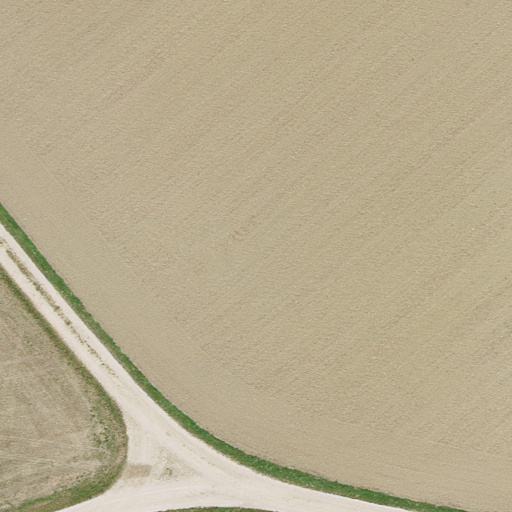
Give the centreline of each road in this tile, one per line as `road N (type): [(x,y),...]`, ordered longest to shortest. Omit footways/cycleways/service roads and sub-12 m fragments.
road 1 (track): [(0,254),(176,483)]
road 2 (track): [(176,483),(312,511)]
